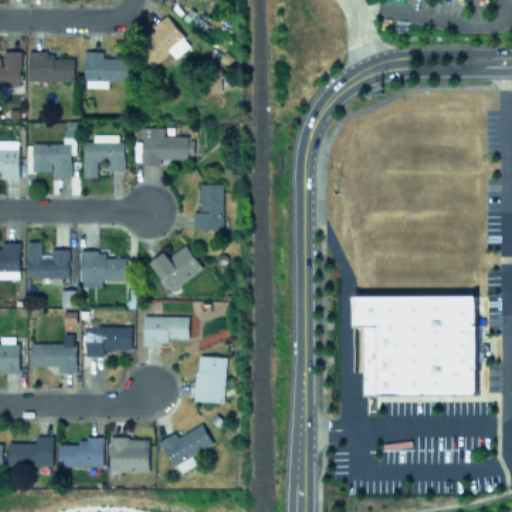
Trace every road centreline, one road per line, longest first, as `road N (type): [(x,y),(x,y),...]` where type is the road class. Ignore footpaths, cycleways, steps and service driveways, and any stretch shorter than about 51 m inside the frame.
road 1 (tertiary): [(389,63),(332,93),(302,154),(301,501)]
road 2 (residential): [(0,402),(113,404),(146,391)]
road 3 (residential): [(0,209),(141,211)]
road 4 (residential): [(0,20),(96,21),(130,0)]
road 5 (tertiary): [(511,52),(411,52),(389,63)]
road 6 (tertiary): [(389,63),(511,70)]
